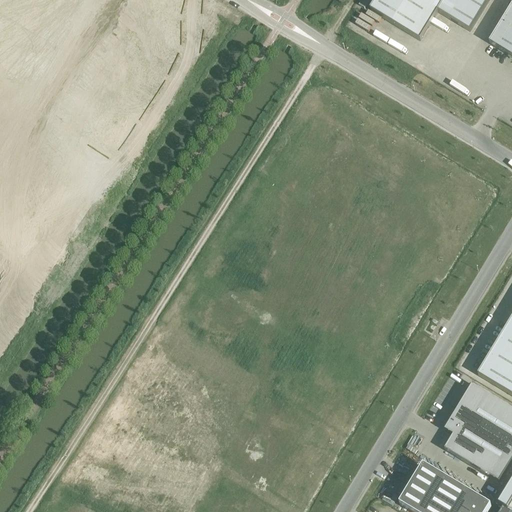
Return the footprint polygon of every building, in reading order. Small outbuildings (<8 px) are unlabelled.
[(370,0),(362,0),(359,6),(365,9),(370,0)] [(511,0),(377,0),(371,11),(421,42),(439,13),(471,33),(490,0),(511,0),(511,8),(490,44),(511,58),(511,0)] [(457,84),(471,91),(476,80),(463,73),(457,84)] [(511,321),(479,376),(511,396),(511,321)] [(511,408),(473,386),(444,434),(453,439),(445,452),(500,485),(511,464),(511,408)] [(488,511),(491,508),(424,467),(400,506),(409,511),(488,511)]
